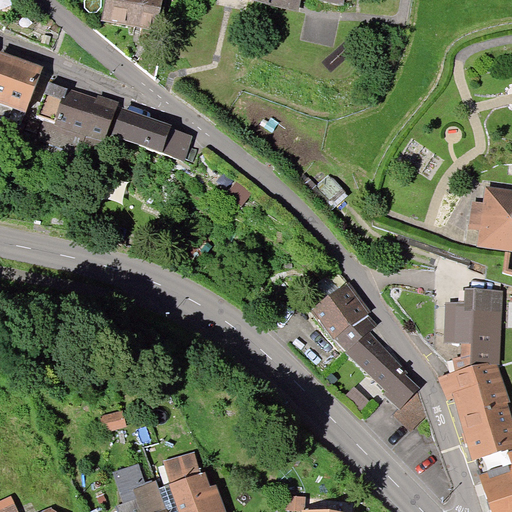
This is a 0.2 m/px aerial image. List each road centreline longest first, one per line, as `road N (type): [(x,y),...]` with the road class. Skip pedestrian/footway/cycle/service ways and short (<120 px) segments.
road 1 (tertiary): [(422,511),(269,353),(196,301),(101,263),(0,242)]
road 2 (residential): [(187,117),(265,175),(357,273),(441,414),(467,511)]
road 3 (residential): [(187,117),(0,41)]
road 4 (residential): [(48,0),(187,117)]
